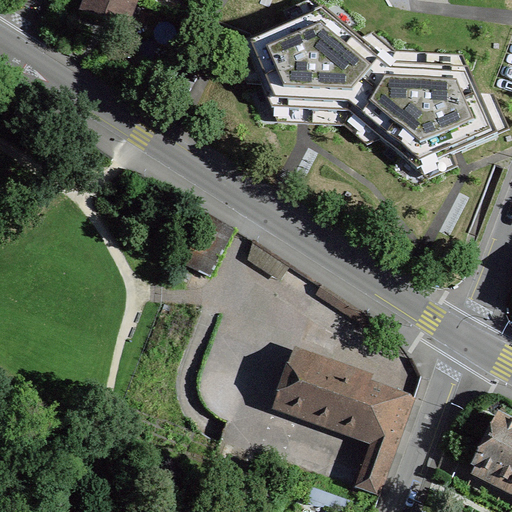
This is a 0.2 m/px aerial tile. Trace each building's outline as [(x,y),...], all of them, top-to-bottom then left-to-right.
[(95,18),(125,29),(136,0),(87,0),(83,13),(95,18)] [(323,9),(243,44),(272,110),(311,112),(350,115),(390,66),(323,9)] [(468,70),(390,66),(350,115),(417,171),(457,154),(498,136),(468,70)] [(183,264),(208,277),(232,230),(208,215),(183,264)] [(414,400),(391,392),(293,356),(275,408),(370,442),(395,451),(414,400)] [(473,475),(511,495),(511,424),(500,418),(484,448),(474,467),(476,468),(473,475)] [(386,476),(395,451),(370,442),(353,487),(379,496),(386,476)]
